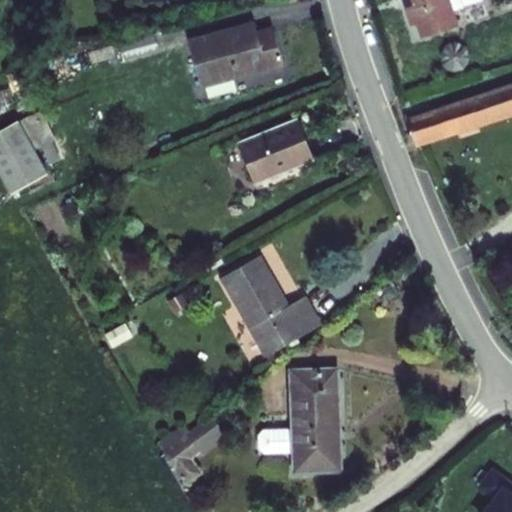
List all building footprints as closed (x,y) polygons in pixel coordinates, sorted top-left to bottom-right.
[(424,15),(429,31),(445,26),(440,12),(451,9),(454,0),(411,0),(417,18),(424,15)] [(457,6),(455,0),(454,0),(451,9),(440,12),(445,26),(466,19),(461,6),(457,6)] [(193,37),(205,80),(287,57),(277,23),(259,29),(256,19),(193,37)] [(511,73),(409,109),(419,139),(511,106),(511,73)] [(244,140),(261,179),(319,154),(302,115),(244,140)] [(21,118),(0,129),(0,157),(17,189),(50,171),(21,118)] [(277,360),(326,322),(309,292),(293,301),(265,253),(227,275),(277,360)] [(345,467),(343,366),(298,367),(299,425),(269,426),(264,431),(264,443),(269,448),(300,448),(300,467),(345,467)] [(160,450),(168,465),(192,445),(183,432),(160,450)]
